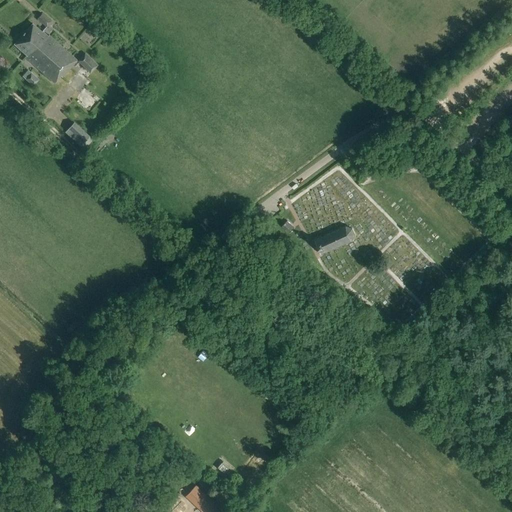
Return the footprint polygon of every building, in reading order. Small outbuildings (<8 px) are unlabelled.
[(41,14),(37,19),(46,27),(50,22),(41,14)] [(61,77),(62,78),(77,61),(49,37),(48,38),(32,24),(14,45),(27,56),(25,57),(54,84),(61,77)] [(19,74),(30,83),(35,77),(24,68),(19,74)] [(85,149),(95,138),(75,121),(66,132),(85,149)] [(289,234),(294,228),(287,222),(282,227),(289,234)] [(321,254),(351,241),(355,235),(352,229),(346,227),(315,240),(321,254)] [(254,448),(247,441),(239,449),(246,456),(254,448)] [(202,511),(218,511),(225,506),(199,482),(186,496),(202,511)]
